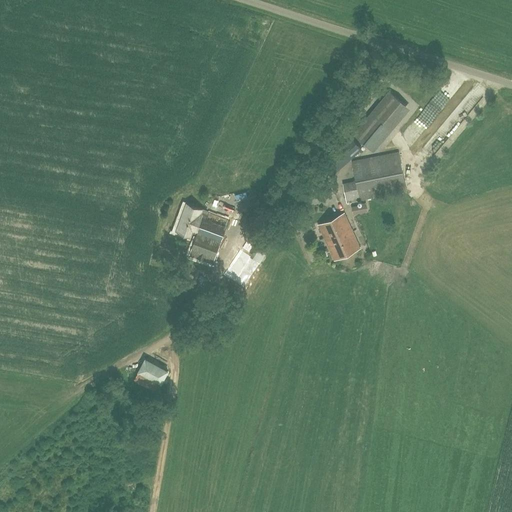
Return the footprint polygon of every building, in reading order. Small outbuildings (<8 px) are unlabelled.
[(381,96),(385,90),(380,87),(376,94),(381,96)] [(455,117),(465,125),(488,95),(477,87),(455,117)] [(369,148),(405,105),(390,92),(354,134),(369,148)] [(435,136),(437,138),(441,133),(448,139),(462,124),(453,116),(435,136)] [(361,148),(350,137),(321,165),(331,176),(361,148)] [(347,202),(406,190),(398,152),(352,161),(356,181),(343,183),(347,202)] [(367,203),(353,207),(357,216),(370,212),(367,203)] [(211,264),(228,220),(202,211),(202,210),(186,204),(176,231),(191,236),(195,237),(189,255),(211,264)] [(352,229),(350,230),(348,227),(350,226),(344,213),(318,225),(334,260),(360,248),(352,229)] [(238,295),(242,288),(243,289),(274,240),(264,234),(250,256),(239,249),(222,275),(227,278),(223,286),(238,295)] [(138,373),(133,381),(157,394),(161,384),(162,384),(169,371),(145,357),(137,372),(138,373)]
